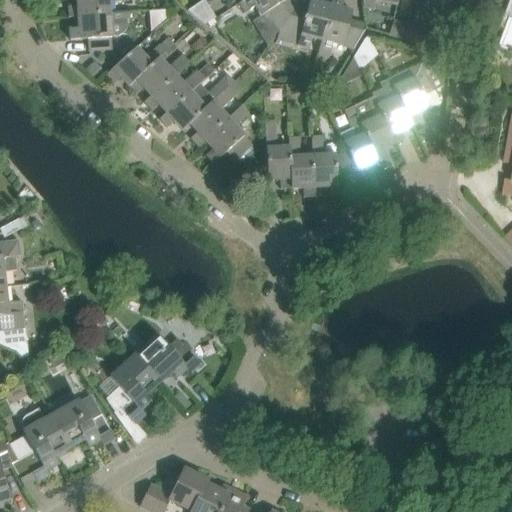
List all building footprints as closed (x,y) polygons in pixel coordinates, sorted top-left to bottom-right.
[(76,0),(77,7),(68,8),(68,7),(67,7),(68,18),(129,14),(129,13),(109,15),(108,2),(128,0),(127,0),(76,0)] [(246,0),(239,5),(245,14),(254,8),(260,17),(267,13),(278,31),(294,11),(287,0),(246,0)] [(294,11),(278,31),(279,32),(299,37),(296,47),(308,50),(311,39),(321,42),(317,56),(331,0),(329,6),(320,4),(321,0),(308,0),(305,14),(294,11)] [(343,0),(331,0),(317,56),(328,59),(332,45),(353,50),(365,26),(349,22),(351,12),(341,9),(343,0)] [(361,0),(363,8),(374,10),(375,3),(396,6),(397,0),(361,0)] [(511,0),(505,19),(509,20),(499,48),(511,52),(511,0)] [(205,3),(190,13),(207,27),(217,21),(205,3)] [(68,19),(78,18),(79,30),(70,30),(69,30),(70,41),(87,40),(87,51),(113,50),(112,36),(118,36),(119,36),(121,35),(124,33),(125,32),(126,32),(127,31),(127,29),(128,28),(129,27),(129,24),(129,23),(129,14),(68,18),(68,19)] [(388,36),(399,40),(404,25),(393,22),(388,36)] [(399,40),(422,47),(427,32),(404,25),(399,40)] [(201,37),(189,48),(196,56),(208,44),(201,37)] [(367,40),(355,61),(355,62),(376,52),(370,39),(367,40)] [(135,49),(105,76),(113,85),(120,78),(128,87),(158,59),(173,46),(166,40),(145,59),(135,49)] [(448,61),(433,56),(442,73),(447,70),(448,61)] [(158,59),(128,87),(136,95),(143,89),(150,97),(143,103),(143,104),(174,76),(187,64),(181,57),(168,69),(158,59)] [(94,60),(85,68),(95,79),(104,71),(94,60)] [(431,60),(389,80),(411,126),(421,121),(417,112),(427,107),(422,97),(444,86),(431,60)] [(174,76),(143,104),(151,112),(158,105),(166,113),(158,120),(159,121),(197,86),(212,72),(207,66),(197,75),(195,73),(182,85),(174,76)] [(197,86),(159,121),(166,129),(174,122),(182,131),(232,84),(226,78),(206,96),(197,86)] [(370,94),(373,98),(394,144),(404,140),(400,131),(411,126),(389,80),(379,85),(381,89),(370,94)] [(232,84),(182,131),(189,125),(197,133),(189,139),(197,148),(227,120),(220,111),(240,93),(232,84)] [(332,85),(319,86),(322,98),(323,98),(325,97),(327,96),(329,95),(330,94),(331,92),(332,91),(332,89),(332,87),(332,85)] [(321,98),(316,86),(308,87),(309,99),(321,98)] [(373,98),(352,108),(378,163),(388,158),(384,149),(394,144),(373,98)] [(227,120),(197,148),(205,141),(212,150),(205,156),(213,165),(225,153),(233,162),(251,145),(235,128),(248,116),(240,108),(227,120)] [(351,128),(339,135),(342,142),(348,155),(349,155),(362,181),(371,177),(367,168),(378,163),(352,108),(344,112),(351,128)] [(511,115),(505,153),(511,154),(511,181),(505,181),(502,196),(511,198),(511,115)] [(264,121),(267,181),(279,180),(280,190),(291,189),(289,145),(276,145),(275,121),(264,121)] [(311,136),(312,157),(314,198),(315,198),(314,188),(325,188),(326,197),(337,197),(337,179),(359,177),(361,182),(362,181),(349,155),(348,155),(342,142),(320,143),(320,136),(311,136)] [(288,137),(289,145),(291,189),(303,189),(303,199),(314,198),(312,157),(298,158),(297,137),(288,137)] [(0,287),(4,287),(3,273),(16,271),(14,258),(20,257),(18,241),(0,243),(0,287)] [(6,304),(4,287),(0,287),(0,345),(16,352),(23,358),(28,357),(21,302),(6,304)] [(77,335),(64,341),(69,351),(80,341),(77,335)] [(167,348),(156,335),(132,357),(158,385),(171,373),(176,379),(186,370),(190,374),(200,365),(177,339),(167,348)] [(145,396),(158,385),(132,357),(108,379),(118,389),(105,400),(124,427),(130,421),(134,425),(145,416),(141,412),(151,402),(145,396)] [(79,401),(51,416),(69,449),(84,441),(88,448),(100,441),(103,447),(114,440),(90,396),(79,402),(79,401)] [(186,398),(179,405),(186,412),(193,405),(186,398)] [(438,422),(438,407),(438,398),(428,398),(428,405),(428,422),(438,422)] [(54,457),(69,449),(51,416),(44,420),(39,409),(24,418),(23,419),(22,420),(22,421),(22,422),(21,423),(21,424),(21,425),(21,427),(21,428),(22,430),(23,432),(34,453),(23,459),(36,481),(37,483),(48,476),(45,471),(58,465),(54,457)] [(12,467),(4,442),(0,443),(0,504),(10,502),(0,472),(12,468),(12,467)] [(161,491),(150,511),(163,511),(169,502),(189,511),(191,511),(207,482),(183,470),(179,480),(168,475),(160,491),(161,491)] [(218,511),(229,490),(228,490),(226,495),(205,485),(207,482),(191,511),(218,511)] [(150,486),(139,507),(149,511),(150,511),(161,491),(160,491),(150,486)] [(229,490),(218,511),(246,511),(239,509),(245,498),(229,490)]
